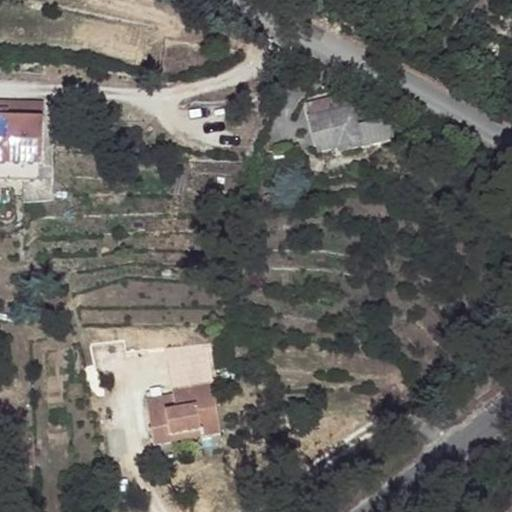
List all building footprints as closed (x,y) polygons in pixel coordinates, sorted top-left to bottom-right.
[(315,0),(314,3),(333,12),(338,0),(315,0)] [(352,106),(338,95),(307,104),(317,143),(335,138),(337,148),(339,153),(363,146),(363,149),(393,141),(387,119),(358,126),(352,106)] [(44,103),(0,101),(0,111),(9,111),(9,119),(37,120),(43,120),(44,103)] [(37,120),(9,119),(9,111),(0,111),(0,181),(39,182),(40,168),(41,168),(43,120),(37,120)] [(337,148),(335,138),(317,143),(319,153),(337,148)] [(221,368),(220,379),(235,380),(236,370),(221,368)] [(147,404),(214,397),(212,383),(172,391),(173,395),(146,399),(147,404)] [(154,447),(171,444),(170,437),(201,432),(202,439),(221,436),(214,397),(147,404),(154,447)] [(201,432),(170,437),(171,444),(202,439),(201,432)]
